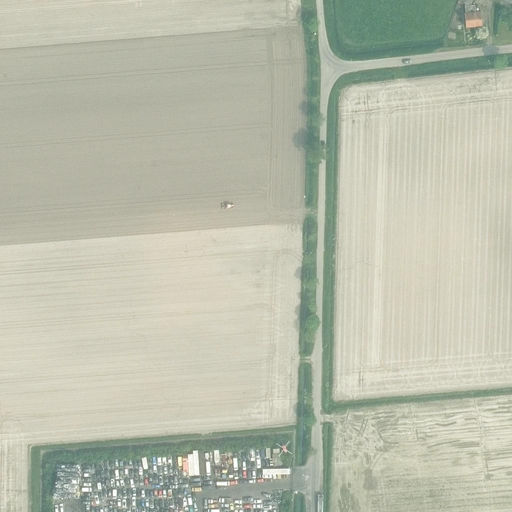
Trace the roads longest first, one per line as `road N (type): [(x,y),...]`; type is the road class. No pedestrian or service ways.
road 1 (unclassified): [(311,511),(325,70)]
road 2 (unclassified): [(325,70),(511,51)]
